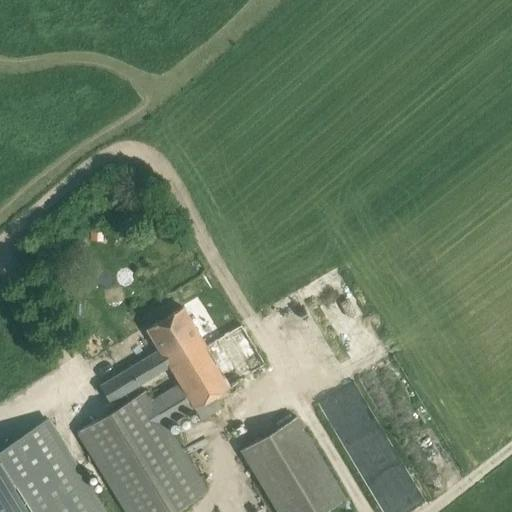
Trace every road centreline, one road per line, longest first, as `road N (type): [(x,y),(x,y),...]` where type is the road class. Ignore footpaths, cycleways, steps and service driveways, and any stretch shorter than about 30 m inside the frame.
road 1 (track): [(367,511),(148,158),(113,153),(0,244)]
road 2 (track): [(0,248),(80,377)]
